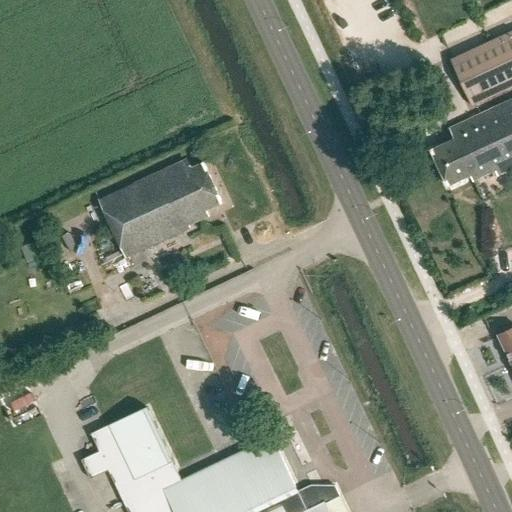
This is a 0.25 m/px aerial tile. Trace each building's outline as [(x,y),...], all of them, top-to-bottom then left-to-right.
[(511,88),(511,32),(451,61),(472,107),(511,88)] [(495,171),(497,176),(511,169),(511,100),(449,130),(454,140),(432,151),(448,186),(470,176),(473,181),(495,171)] [(185,161),(100,201),(126,258),(190,229),(189,226),(202,220),(200,214),(222,204),(204,164),(189,171),(185,161)] [(511,329),(498,337),(511,366),(511,365),(511,329)] [(346,425),(362,418),(345,381),(329,388),(346,425)] [(347,511),(335,486),(311,486),(298,492),(272,438),(182,481),(147,408),(91,435),(100,452),(82,461),(91,480),(109,471),(128,511),(347,511)]
